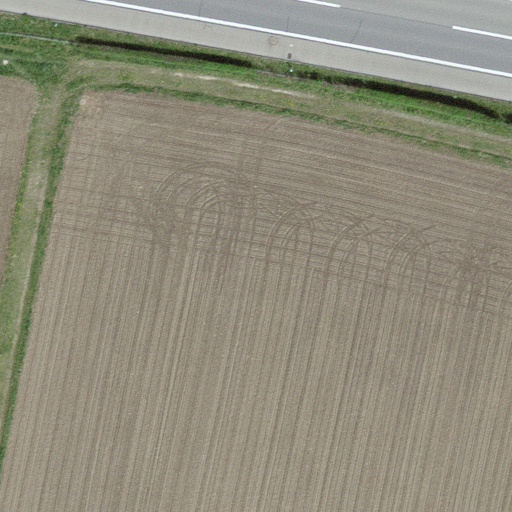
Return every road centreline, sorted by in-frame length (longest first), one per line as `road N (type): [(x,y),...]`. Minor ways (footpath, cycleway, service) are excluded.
road 1 (track): [(511,162),(281,109),(0,63)]
road 2 (track): [(65,71),(0,383)]
road 3 (motorway): [(265,0),(511,44)]
